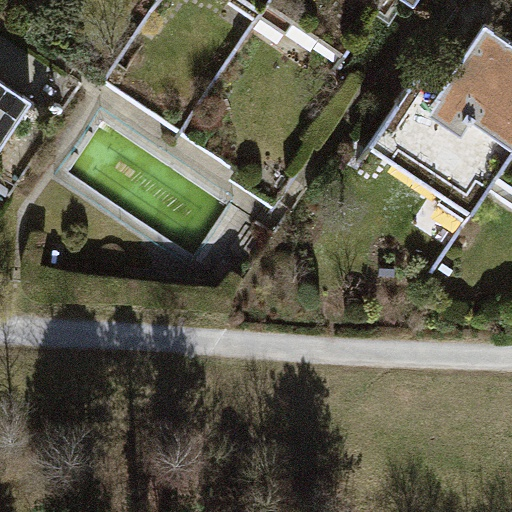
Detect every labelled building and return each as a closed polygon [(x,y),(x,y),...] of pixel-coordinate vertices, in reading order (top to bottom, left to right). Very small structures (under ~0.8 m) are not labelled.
[(249,0),(261,8),(266,0),(249,0)] [(268,0),(346,52),(380,0),(268,0)] [(511,137),(511,42),(482,23),(438,89),(511,137)] [(495,170),(511,144),(511,137),(438,89),(415,74),(368,144),(469,211),(495,170)] [(0,147),(31,100),(0,79),(0,147)] [(511,144),(495,170),(511,180),(511,144)]
